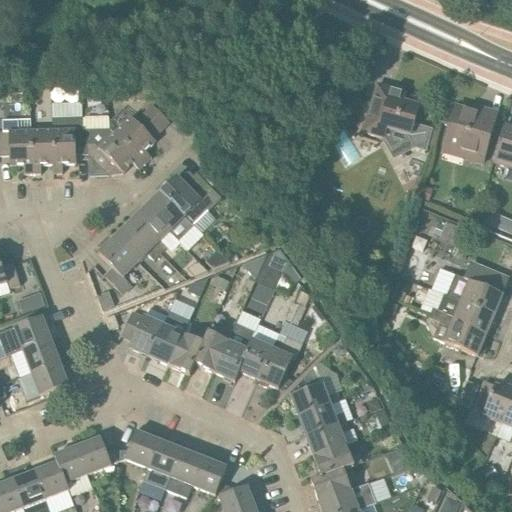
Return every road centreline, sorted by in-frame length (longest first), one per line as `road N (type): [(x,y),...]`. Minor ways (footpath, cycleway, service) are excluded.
road 1 (residential): [(298,511),(274,448),(143,389),(121,396)]
road 2 (residential): [(121,396),(86,305),(57,296),(31,222)]
road 3 (residential): [(187,143),(131,196),(31,222)]
road 4 (tertiary): [(351,0),(440,43),(502,60)]
road 5 (residential): [(121,396),(111,410),(39,437),(0,435)]
road 6 (tertiary): [(502,60),(387,0)]
